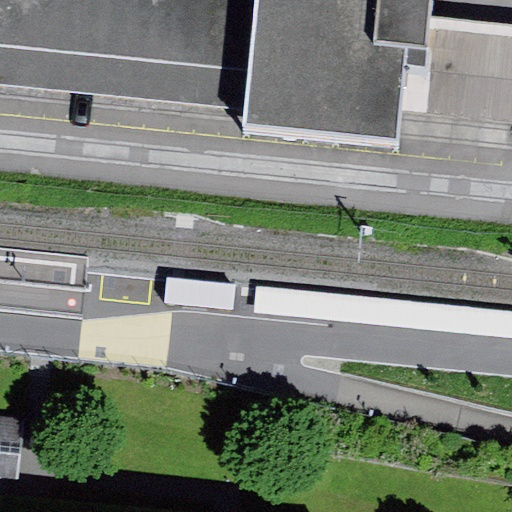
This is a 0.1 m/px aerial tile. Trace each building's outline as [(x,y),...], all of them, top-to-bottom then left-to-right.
[(0,0),(0,95),(245,116),(257,0),(0,0)] [(257,0),(245,116),(243,134),(399,149),(403,114),(409,52),(427,54),(430,20),(433,0),(257,0)] [(511,28),(430,20),(427,54),(409,52),(403,114),(511,124),(511,28)] [(236,284),(169,279),(167,304),(234,309),(236,284)] [(24,420),(0,417),(0,479),(17,481),(24,420)]
